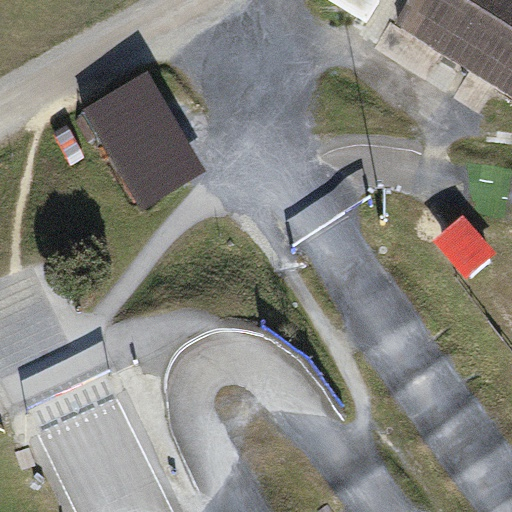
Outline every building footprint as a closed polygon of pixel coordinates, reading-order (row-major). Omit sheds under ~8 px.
[(381,6),(371,0),(325,0),(326,0),(367,27),(381,6)] [(511,0),(415,0),(397,30),(511,103),(511,0)] [(100,142),(163,105),(148,80),(85,116),(100,142)] [(100,142),(126,187),(190,151),(163,105),(100,142)] [(206,179),(190,151),(126,187),(143,216),(206,179)]
